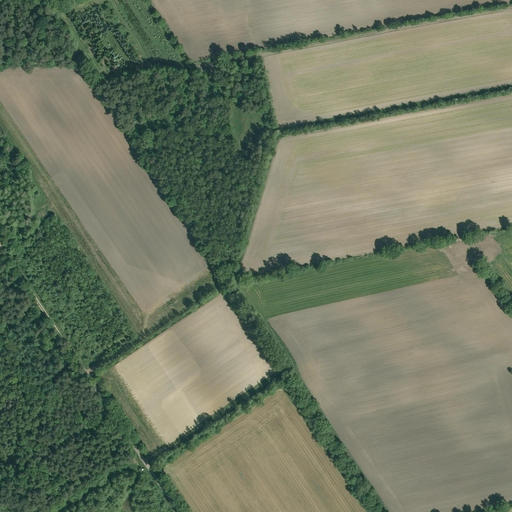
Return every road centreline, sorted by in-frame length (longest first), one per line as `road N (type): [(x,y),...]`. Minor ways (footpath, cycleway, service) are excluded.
road 1 (track): [(175,511),(0,253)]
road 2 (track): [(82,375),(218,287)]
